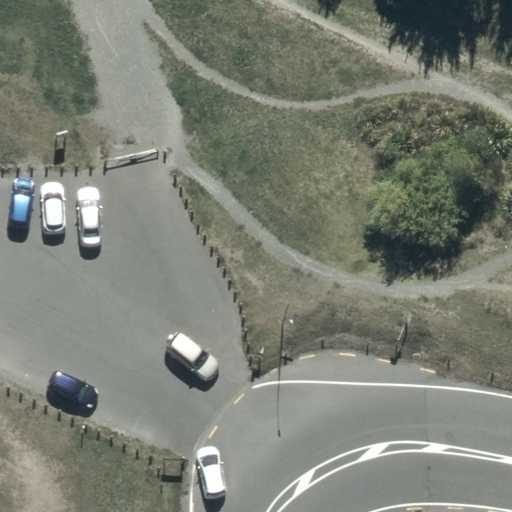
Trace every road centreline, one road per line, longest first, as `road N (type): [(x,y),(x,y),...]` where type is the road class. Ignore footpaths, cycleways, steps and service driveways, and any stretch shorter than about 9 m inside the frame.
road 1 (residential): [(270,511),(286,486),(340,457),(396,447),(511,462)]
road 2 (track): [(140,153),(140,111),(113,0)]
